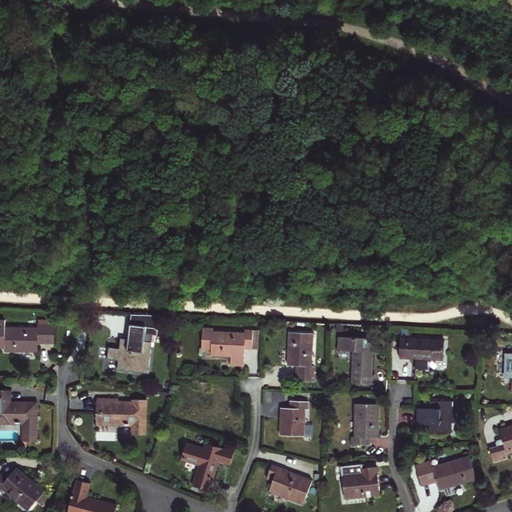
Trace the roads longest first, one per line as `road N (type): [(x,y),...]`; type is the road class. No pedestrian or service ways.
road 1 (residential): [(157,491),(72,450),(61,423),(67,371)]
road 2 (residential): [(230,511),(254,448),(251,389)]
road 3 (residential): [(409,511),(393,461),(397,393)]
